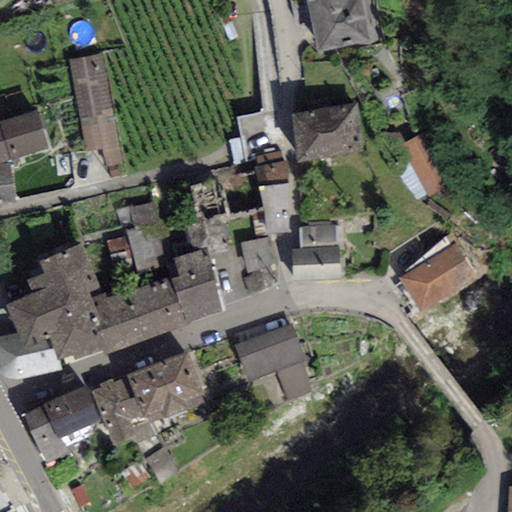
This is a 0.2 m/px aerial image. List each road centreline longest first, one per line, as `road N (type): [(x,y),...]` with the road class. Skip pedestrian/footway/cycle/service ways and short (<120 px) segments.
road 1 (residential): [(285,298),(368,302),(400,325),(491,452),(484,511)]
road 2 (residential): [(0,405),(285,298)]
road 3 (residential): [(278,0),(290,158),(285,298)]
road 4 (unknown): [(0,210),(218,159),(290,158)]
